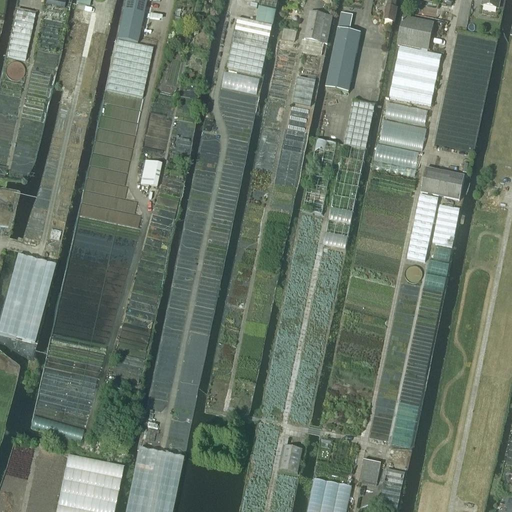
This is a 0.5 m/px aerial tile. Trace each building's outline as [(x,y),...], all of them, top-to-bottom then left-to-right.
[(58,0),(46,0),(46,5),(64,9),(65,1),(58,0)] [(126,0),(125,0),(117,41),(137,46),(146,4),(126,0)] [(388,0),(387,8),(384,22),(395,24),(398,9),(395,8),(396,0),(388,0)] [(476,0),(483,1),(482,7),(498,10),(499,0),(476,0)] [(18,11),(7,59),(25,63),(35,15),(18,11)] [(306,41),(303,53),(321,57),(324,45),(326,46),(332,18),(310,13),(304,41),(306,41)] [(341,15),(326,90),(348,95),(360,36),(349,33),(353,17),(341,15)] [(173,27),(187,30),(188,25),(178,23),(179,19),(174,18),(173,27)] [(421,51),(420,53),(427,55),(428,52),(434,25),(403,19),(397,46),(421,51)] [(238,20),(235,33),(270,41),(272,28),(238,20)] [(235,33),(227,70),(261,77),(270,41),(235,33)] [(118,43),(107,93),(142,100),(153,50),(118,43)] [(394,74),(389,99),(431,108),(436,83),(441,58),(427,55),(420,53),(400,49),(394,74)] [(298,79),(293,105),(311,108),(316,82),(298,79)] [(374,107),(353,103),(323,248),(345,252),(374,107)] [(317,142),(303,213),(322,217),(336,146),(317,142)] [(140,186),(156,189),(160,166),(145,163),(140,186)] [(431,198),(431,196),(459,202),(464,178),(425,170),(420,194),(428,195),(427,198),(419,196),(414,222),(408,252),(406,260),(424,264),(432,226),(438,200),(431,198)] [(432,246),(452,249),(460,211),(440,207),(432,246)] [(0,335),(35,345),(54,274),(55,267),(18,257),(0,323),(0,335)] [(283,448),(279,471),(298,475),(303,452),(283,448)] [(172,511),(184,460),(139,451),(125,511),(172,511)] [(68,458),(56,511),(114,511),(124,469),(68,458)] [(359,482),(377,486),(381,465),(364,461),(359,482)] [(387,471),(379,508),(397,511),(405,475),(387,471)]
